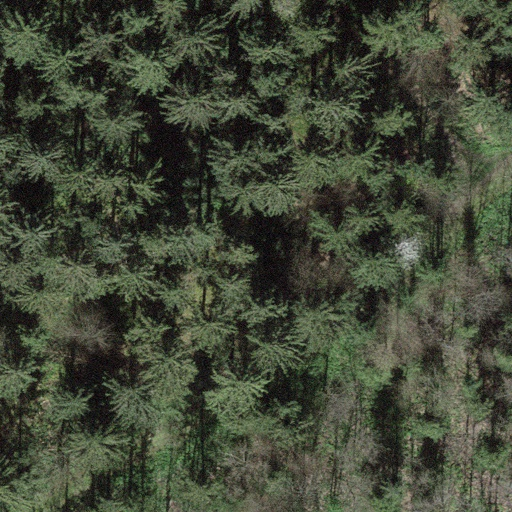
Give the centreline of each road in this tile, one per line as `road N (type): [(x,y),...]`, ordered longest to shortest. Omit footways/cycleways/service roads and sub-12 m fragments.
road 1 (track): [(511,169),(194,423),(37,511)]
road 2 (track): [(470,205),(385,73),(311,0)]
